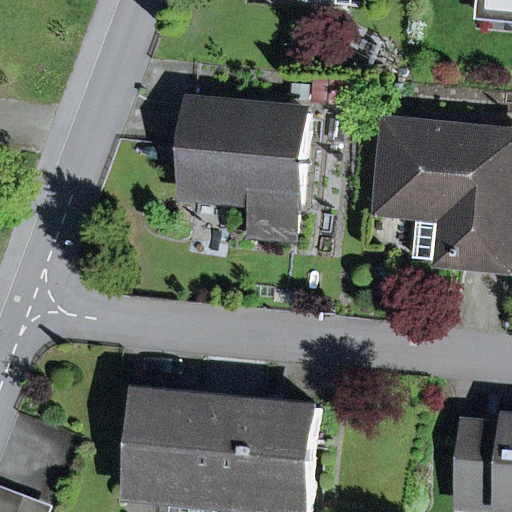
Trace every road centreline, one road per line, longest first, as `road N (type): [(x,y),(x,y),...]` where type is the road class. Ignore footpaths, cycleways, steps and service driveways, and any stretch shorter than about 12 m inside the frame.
road 1 (residential): [(26,309),(511,357)]
road 2 (residential): [(26,309),(143,0)]
